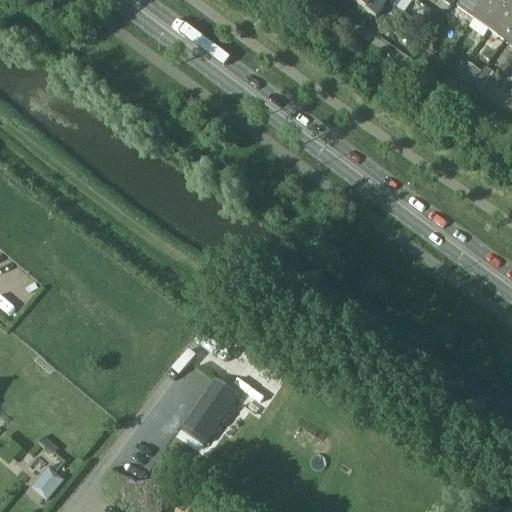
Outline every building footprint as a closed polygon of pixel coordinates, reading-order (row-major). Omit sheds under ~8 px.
[(382,0),(348,0),(376,20),(388,4),(382,0)] [(473,22),(488,0),(464,0),(457,10),(473,22)] [(489,33),(511,0),(488,0),(473,22),(489,33)] [(503,43),(511,31),(511,0),(489,33),(503,43)] [(440,5),(434,14),(441,19),(442,19),(448,10),(440,5)] [(511,49),(511,31),(503,43),(511,49)] [(487,97),(491,92),(483,86),(479,91),(487,97)] [(204,446),(239,396),(216,380),(181,430),(204,446)] [(48,502),(67,483),(50,467),(31,485),(48,502)]
